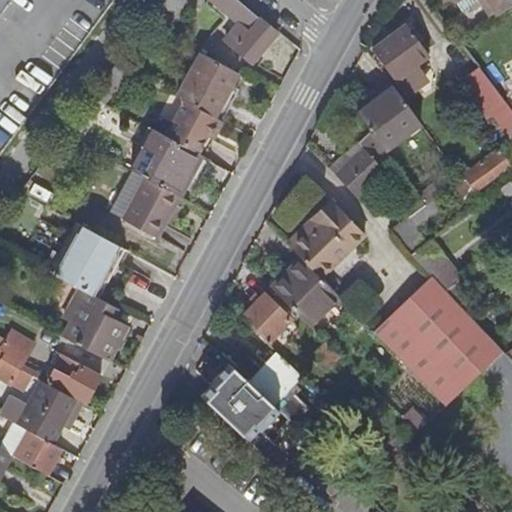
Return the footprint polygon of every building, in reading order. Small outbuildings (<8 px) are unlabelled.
[(0,0),(0,12),(9,0),(0,0)] [(149,25),(166,34),(188,5),(181,0),(166,0),(154,16),(149,25)] [(236,0),(216,0),(227,9),(226,10),(243,26),(229,43),(241,53),(241,54),(248,61),(252,55),(256,58),(276,34),(236,0)] [(511,0),(488,0),(496,12),(511,2),(511,0)] [(406,26),(372,52),(394,80),(427,54),(406,26)] [(184,101),(215,117),(238,73),(201,53),(177,97),(184,101)] [(94,97),(105,103),(127,71),(118,66),(107,81),(94,97)] [(511,111),(479,67),(461,81),(488,117),(492,114),(511,139),(511,111)] [(369,85),(372,90),(386,79),(382,74),(369,85)] [(420,124),(386,79),(372,90),(350,107),(383,151),(420,124)] [(105,103),(94,97),(77,120),(72,127),(86,135),(105,103)] [(215,117),(184,101),(165,136),(197,153),(211,129),(216,132),(222,121),(215,117)] [(211,129),(197,153),(202,156),(203,156),(216,132),(211,129)] [(197,153),(165,136),(156,131),(133,171),(145,178),(174,194),(180,197),(202,156),(197,153)] [(511,143),(475,171),(484,182),(511,161),(511,143)] [(484,151),(488,157),(494,153),(489,146),(484,151)] [(335,175),(355,197),(383,170),(363,149),(352,159),(335,175)] [(343,150),(326,166),(335,175),(352,159),(343,150)] [(110,212),(124,219),(145,178),(133,171),(110,212)] [(145,178),(124,219),(123,220),(157,239),(173,211),(167,208),(174,194),(145,178)] [(511,180),(485,200),(498,217),(511,206),(511,205),(511,204),(511,180)] [(433,187),(419,198),(424,205),(439,194),(433,187)] [(388,231),(391,230),(407,218),(424,205),(419,198),(413,189),(382,212),(366,196),(360,202),(388,231)] [(180,197),(174,194),(167,208),(173,211),(180,197)] [(362,233),(358,229),(356,230),(331,204),(309,226),(288,246),(296,254),(300,258),(319,277),(362,233)] [(407,218),(391,230),(409,254),(418,247),(425,242),(407,218)] [(305,222),(285,243),(288,246),(309,226),(305,222)] [(74,223),(49,271),(56,275),(81,227),(74,223)] [(81,227),(56,275),(91,293),(98,298),(99,298),(124,249),(81,227)] [(455,284),(418,247),(409,254),(431,277),(444,291),(451,286),(455,284)] [(272,278),(276,283),(300,258),(296,254),(272,278)] [(270,288),(307,324),(336,295),(319,277),(300,258),(276,283),(270,288)] [(365,318),(384,300),(362,276),(343,294),(365,318)] [(473,320),(464,311),(444,291),(431,277),(374,333),(444,405),(499,348),(473,320)] [(451,286),(444,291),(464,311),(469,306),(451,286)] [(74,325),(81,329),(98,298),(91,293),(74,325)] [(263,295),(240,317),(267,344),(289,321),(263,295)] [(336,295),(307,324),(314,332),(344,303),(336,295)] [(99,298),(98,298),(81,329),(74,342),(108,360),(127,324),(108,313),(106,317),(100,315),(107,303),(99,298)] [(106,317),(108,313),(112,306),(107,303),(100,315),(106,317)] [(0,358),(17,368),(31,342),(10,332),(4,342),(1,341),(0,342),(0,358)] [(338,355),(324,342),(312,355),(326,368),(338,355)] [(276,355),(250,384),(272,405),(299,376),(276,355)] [(0,378),(9,383),(17,368),(0,358),(0,378)] [(71,362),(65,373),(73,378),(80,367),(71,362)] [(46,384),(65,394),(66,392),(85,402),(100,375),(81,364),(80,367),(73,378),(65,373),(62,378),(52,373),(46,384)] [(223,388),(258,423),(270,410),(235,376),(223,388)] [(16,424),(52,444),(75,399),(65,394),(46,384),(40,380),(16,424)] [(277,417),(270,410),(258,423),(255,426),(252,424),(242,435),(260,452),(270,440),(262,434),(277,417)] [(52,444),(16,424),(13,422),(0,444),(0,449),(11,455),(46,474),(60,449),(52,444)] [(0,449),(0,475),(11,455),(0,449)]
